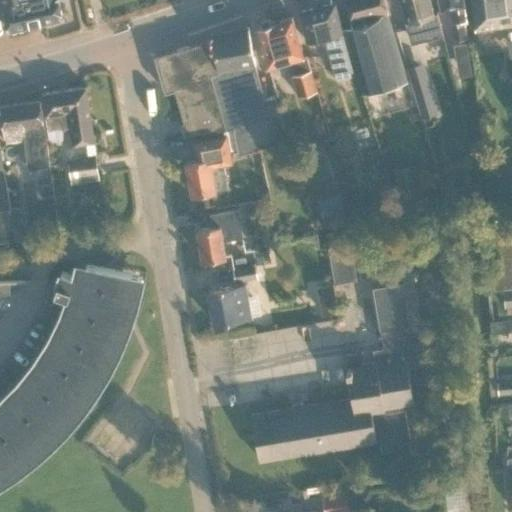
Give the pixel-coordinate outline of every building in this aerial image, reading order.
[(2,0),(9,29),(63,16),(59,0),(2,0)] [(343,28),(363,93),(408,79),(385,0),(347,0),(354,25),(343,28)] [(401,0),(407,20),(412,41),(444,32),(438,12),(434,13),(430,0),(401,0)] [(440,0),(442,8),(451,6),(455,39),(469,37),(466,4),(465,0),(440,0)] [(511,0),(470,0),(475,29),(511,23),(511,0)] [(326,37),(335,73),(353,69),(335,2),(300,12),(307,42),(326,37)] [(291,72),(293,80),(297,95),(317,89),(307,55),(304,56),(293,16),(275,21),(271,18),(260,21),(258,24),(266,51),(263,52),(267,68),(291,61),(294,71),(291,72)] [(240,154),(288,139),(275,94),(263,98),(249,25),(212,31),(214,37),(182,47),(156,56),(166,92),(176,89),(190,135),(236,127),(240,154)] [(467,39),(454,41),(456,54),(469,52),(467,39)] [(438,110),(424,60),(408,65),(422,115),(438,110)] [(96,151),(95,141),(87,86),(44,93),(48,124),(63,122),(66,145),(87,142),(88,153),(96,151)] [(31,165),(52,161),(42,98),(0,105),(6,141),(27,137),(31,165)] [(193,138),(197,160),(188,162),(193,193),(228,188),(224,162),(233,161),(229,132),(193,138)] [(495,144),(484,146),(486,166),(498,164),(495,144)] [(0,208),(10,207),(0,148),(0,208)] [(68,160),(71,179),(81,177),(82,183),(101,180),(97,155),(68,160)] [(415,161),(394,166),(402,197),(423,192),(415,161)] [(348,211),(342,190),(317,198),(324,219),(348,211)] [(16,238),(30,236),(24,204),(11,206),(16,238)] [(224,240),(244,237),(239,208),(219,212),(221,226),(199,230),(204,260),(226,256),(224,240)] [(490,223),(491,233),(511,232),(511,221),(490,223)] [(491,233),(492,244),(511,243),(511,232),(491,233)] [(355,240),(334,244),(341,281),(362,276),(355,240)] [(492,244),(492,255),(511,253),(511,243),(492,244)] [(271,259),(269,247),(255,249),(257,261),(271,259)] [(511,253),(492,255),(493,266),(511,264),(511,253)] [(70,423),(88,401),(92,396),(109,369),(110,368),(124,339),(125,338),(136,307),(136,306),(128,303),(140,272),(88,262),(84,278),(64,270),(56,291),(78,299),(71,316),(59,340),(44,364),(27,385),(7,405),(0,410),(0,480),(20,468),(45,448),(69,424),(70,423)] [(256,262),(233,266),(236,280),(259,276),(256,262)] [(511,264),(493,266),(494,277),(511,275),(511,264)] [(511,275),(494,277),(494,288),(511,286),(511,275)] [(353,396),(327,401),(254,414),(261,458),(378,437),(373,409),(375,408),(382,450),(412,445),(405,406),(386,409),(385,405),(415,400),(415,398),(426,396),(418,341),(411,342),(408,323),(411,323),(404,280),(374,285),(381,329),(384,328),(387,346),(375,348),(377,360),(348,365),(353,396)] [(0,292),(10,291),(10,281),(0,281),(0,292)] [(209,288),(215,323),(252,316),(246,281),(209,288)] [(334,300),(321,303),(322,312),(335,310),(334,300)] [(511,378),(497,379),(498,392),(511,391),(511,378)] [(358,490),(360,503),(367,501),(372,495),(370,487),(358,490)] [(349,511),(346,492),(325,495),(327,511),(349,511)]
